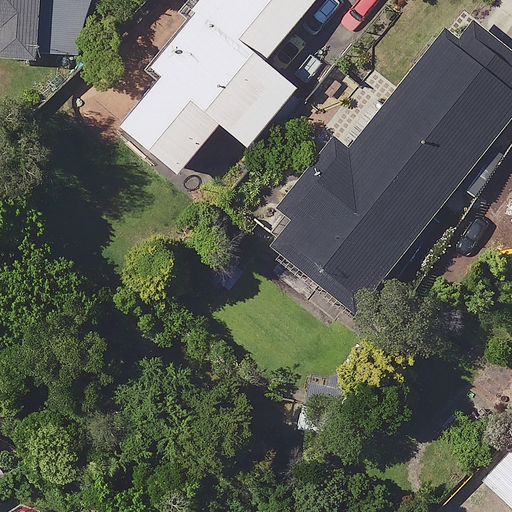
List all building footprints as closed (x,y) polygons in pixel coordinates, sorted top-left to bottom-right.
[(0,0),(0,62),(42,64),(43,55),(94,57),(96,0),(0,0)] [(320,1),(318,0),(211,0),(158,71),(167,78),(127,132),(187,177),(225,127),(256,151),(303,90),(271,66),(320,1)] [(511,124),(511,55),(479,29),(461,51),(445,39),(350,158),(339,149),(266,241),(359,316),(511,124)] [(346,385),(303,384),(302,431),(345,432),(346,385)] [(58,511),(28,500),(15,511),(58,511)]
